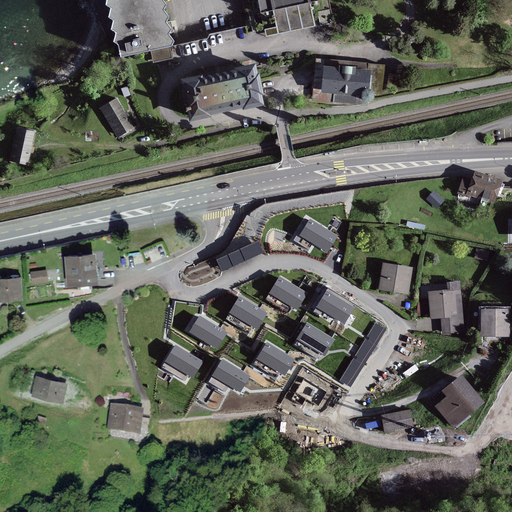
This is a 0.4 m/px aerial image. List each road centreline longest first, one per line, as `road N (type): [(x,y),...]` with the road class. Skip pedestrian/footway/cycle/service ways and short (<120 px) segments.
road 1 (primary): [(511,158),(340,171),(221,194)]
road 2 (residential): [(221,194),(222,221),(201,252),(0,350)]
road 3 (primary): [(221,194),(0,241)]
road 4 (track): [(137,146),(135,153),(0,184)]
